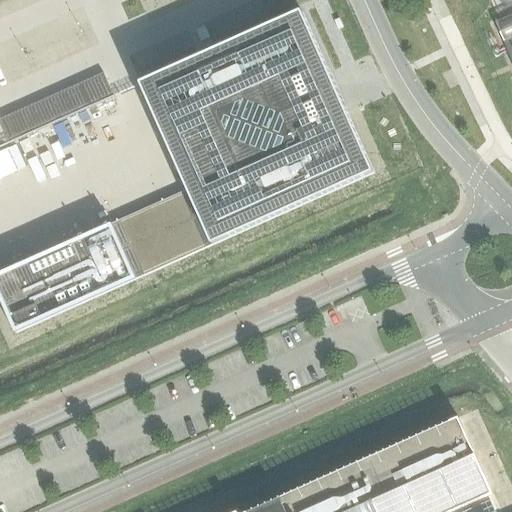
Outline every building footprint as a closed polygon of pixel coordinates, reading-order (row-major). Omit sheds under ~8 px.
[(141,85),(213,246),(373,174),(301,13),(141,85)] [(511,15),(494,23),(511,62),(511,15)] [(103,73),(0,118),(0,123),(9,144),(113,97),(103,73)] [(111,225),(0,274),(0,299),(15,333),(16,333),(135,280),(135,279),(112,225),(111,225)] [(495,511),(488,497),(492,495),(466,438),(458,419),(249,511),(495,511)]
